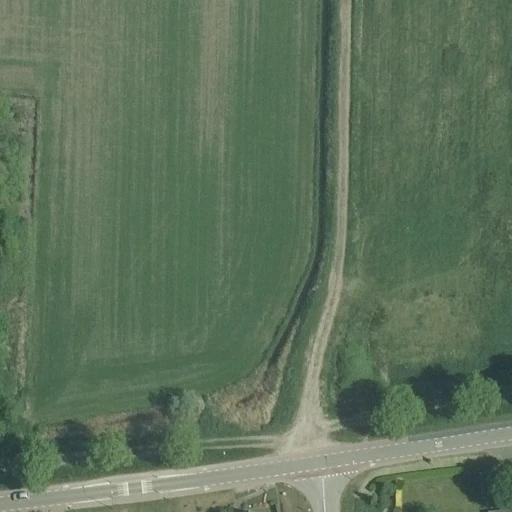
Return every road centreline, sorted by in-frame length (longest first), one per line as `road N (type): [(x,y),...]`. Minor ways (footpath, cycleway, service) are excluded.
road 1 (tertiary): [(0,503),(327,461)]
road 2 (tertiary): [(327,461),(511,434)]
